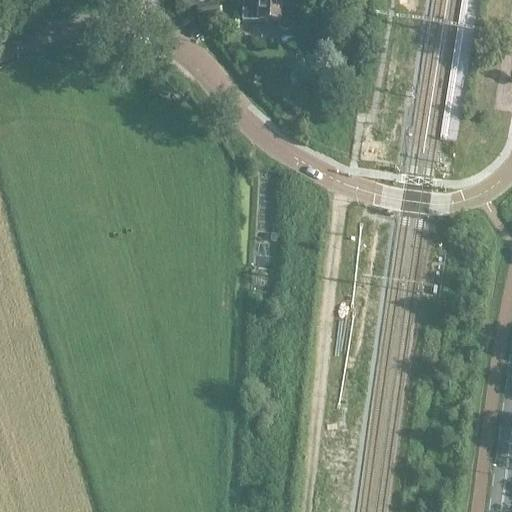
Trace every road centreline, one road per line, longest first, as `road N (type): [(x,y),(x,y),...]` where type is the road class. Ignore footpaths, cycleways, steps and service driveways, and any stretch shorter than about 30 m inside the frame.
road 1 (unclassified): [(511,168),(459,201),(304,166),(241,114),(186,52),(151,32)]
road 2 (unclassified): [(0,61),(66,29),(151,32)]
